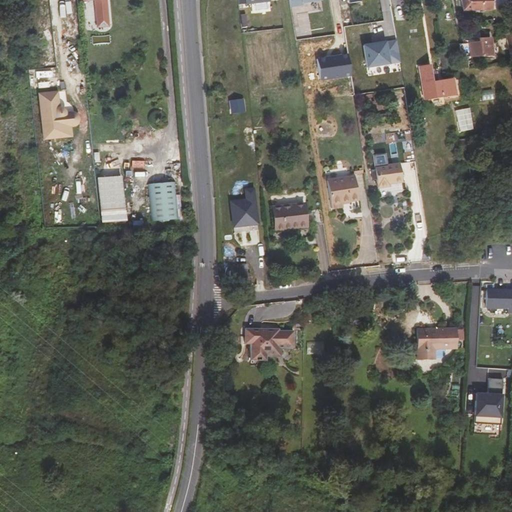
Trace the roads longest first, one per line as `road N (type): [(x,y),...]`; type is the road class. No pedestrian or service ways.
road 1 (residential): [(188,0),(209,298)]
road 2 (residential): [(209,298),(490,273)]
road 3 (unknown): [(358,281),(367,245),(355,127)]
road 4 (residential): [(209,298),(197,429)]
